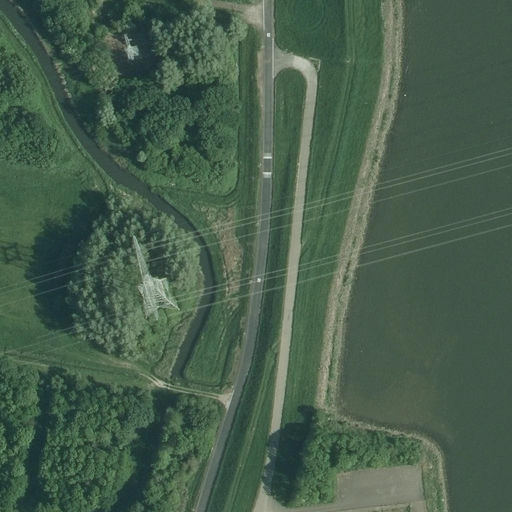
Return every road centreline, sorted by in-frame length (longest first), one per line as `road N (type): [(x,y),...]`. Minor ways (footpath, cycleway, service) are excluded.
road 1 (unclassified): [(265,511),(312,73),(293,60),(267,59)]
road 2 (unclassified): [(200,511),(254,318),(267,59)]
road 3 (track): [(175,200),(226,204),(243,192),(250,14)]
road 4 (track): [(0,359),(234,401)]
road 5 (track): [(143,207),(109,278),(119,324)]
